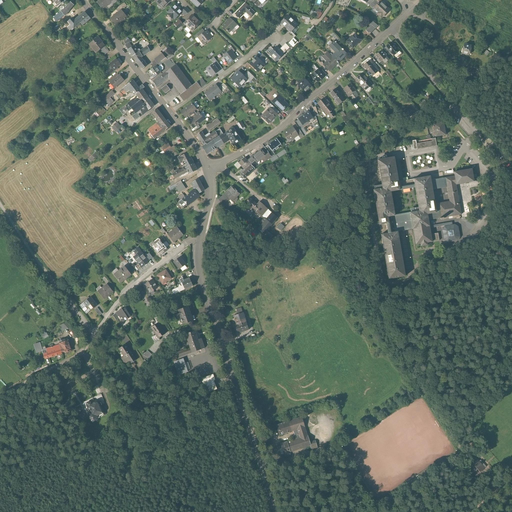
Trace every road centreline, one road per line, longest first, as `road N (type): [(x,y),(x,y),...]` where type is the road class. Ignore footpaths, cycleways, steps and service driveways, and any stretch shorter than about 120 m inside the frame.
road 1 (secondary): [(275,511),(204,296),(200,240)]
road 2 (unclassified): [(200,240),(129,287),(82,352),(0,398)]
road 3 (track): [(220,350),(187,373),(180,413),(113,430),(44,511)]
road 4 (residential): [(389,29),(275,131),(206,169)]
road 5 (secondary): [(81,0),(170,113)]
road 6 (residential): [(389,29),(473,131)]
road 7 (residential): [(170,113),(278,39)]
